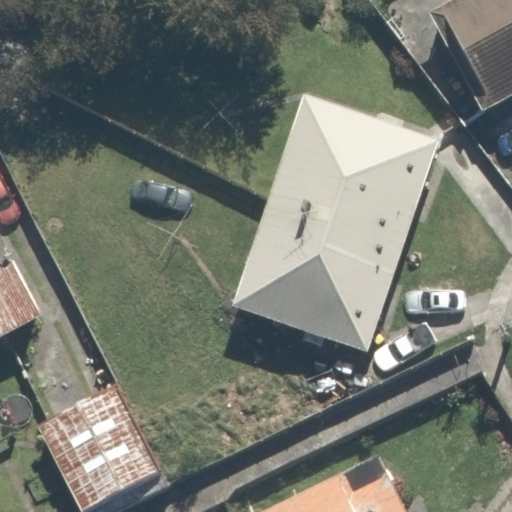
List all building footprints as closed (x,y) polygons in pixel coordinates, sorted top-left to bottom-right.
[(511,0),(432,0),(485,108),(511,94),(511,0)] [(427,142),(281,100),(214,306),(367,350),(427,142)] [(0,336),(52,311),(0,206),(0,336)] [(118,381),(35,423),(79,511),(97,511),(166,478),(118,381)] [(343,511),(330,483),(264,511),(343,511)]
